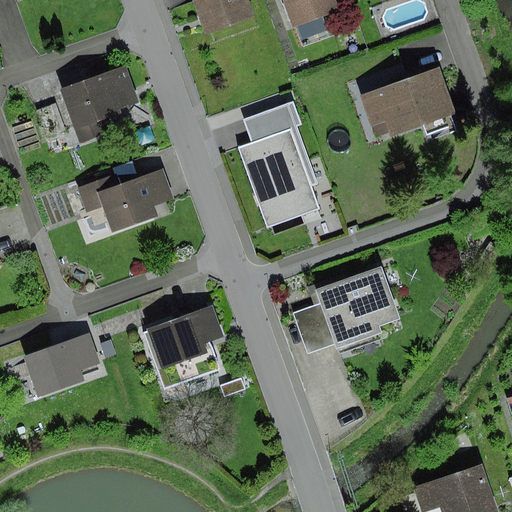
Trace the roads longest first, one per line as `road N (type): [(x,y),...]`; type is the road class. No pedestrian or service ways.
road 1 (residential): [(450,0),(494,131),(487,177),(456,209),(239,284)]
road 2 (residential): [(139,0),(239,284)]
road 3 (residential): [(239,284),(321,511)]
